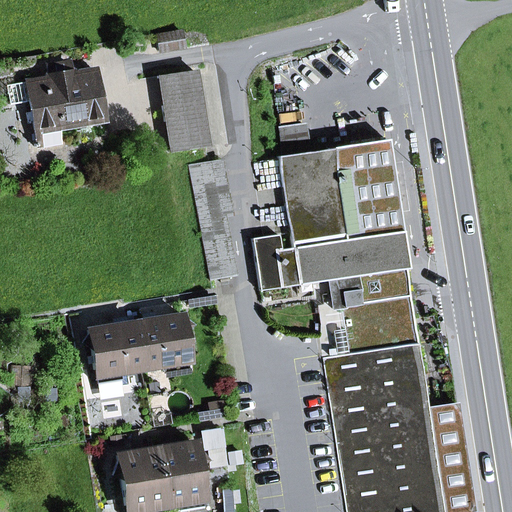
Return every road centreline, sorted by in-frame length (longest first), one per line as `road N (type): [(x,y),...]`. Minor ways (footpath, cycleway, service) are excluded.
road 1 (residential): [(265,416),(244,286),(241,61),(259,45),(420,0)]
road 2 (primary): [(424,0),(504,511)]
